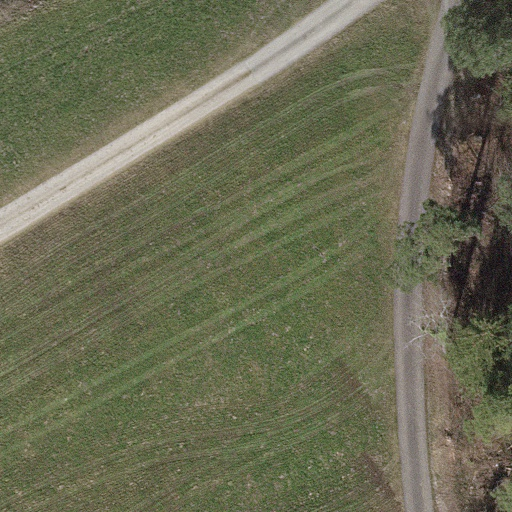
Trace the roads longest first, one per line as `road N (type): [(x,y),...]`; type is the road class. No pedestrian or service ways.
road 1 (track): [(460,0),(415,198),(413,437),(421,511)]
road 2 (track): [(360,0),(0,237)]
